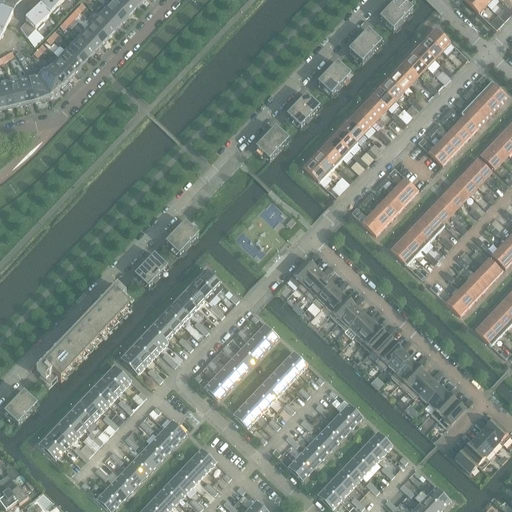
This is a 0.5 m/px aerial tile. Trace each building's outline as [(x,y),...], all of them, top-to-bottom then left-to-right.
[(16,6),(8,0),(5,0),(4,4),(15,9),(16,6)] [(58,8),(65,0),(46,0),(41,6),(51,16),(52,14),(53,16),(60,9),(58,8)] [(136,12),(123,0),(116,0),(113,4),(129,19),(136,12)] [(142,5),(137,0),(123,0),(136,12),(142,5)] [(393,34),(413,13),(399,0),(379,21),(393,34)] [(487,7),(478,0),(464,0),(463,2),(478,16),(487,7)] [(508,9),(502,3),(499,7),(505,12),(508,9)] [(129,19),(113,4),(106,11),(122,26),(129,19)] [(43,24),(51,16),(41,6),(26,22),(27,23),(20,30),(27,40),(36,49),(45,40),(36,31),(37,30),(38,32),(45,25),(43,24)] [(81,14),(86,9),(82,6),(77,10),(81,14)] [(0,33),(3,35),(13,16),(13,15),(1,9),(1,11),(0,10),(0,33)] [(122,26),(106,11),(99,18),(115,33),(122,26)] [(115,33),(99,18),(93,25),(100,32),(109,40),(115,33)] [(68,28),(72,23),(68,20),(64,25),(68,28)] [(499,30),(492,23),(489,26),(496,33),(499,30)] [(109,40),(100,32),(93,25),(86,32),(102,47),(109,40)] [(450,45),(435,31),(427,40),(442,54),(450,45)] [(102,47),(86,32),(79,39),(95,54),(102,47)] [(362,67),(382,46),(368,32),(348,53),(362,67)] [(54,42),(59,38),(55,34),(50,39),(54,42)] [(95,54),(79,39),(72,46),(88,61),(95,54)] [(442,54),(427,40),(419,48),(434,62),(442,54)] [(88,61),(72,46),(66,53),(81,68),(88,61)] [(41,56),(46,51),(42,47),(38,52),(41,56)] [(434,62),(419,48),(412,56),(426,70),(434,62)] [(81,68),(66,53),(59,60),(75,76),(81,68)] [(468,62),(461,55),(458,58),(465,65),(468,62)] [(426,70),(412,56),(404,64),(419,78),(426,70)] [(75,76),(59,60),(52,67),(68,83),(75,76)] [(419,78),(404,64),(396,73),(411,87),(419,78)] [(331,99),(351,78),(337,65),(317,86),(330,98),(331,99)] [(448,72),(442,66),(438,69),(444,75),(448,72)] [(68,83),(52,67),(46,74),(44,73),(61,90),(68,83)] [(451,81),(454,77),(448,72),(444,75),(451,81)] [(61,90),(44,73),(38,79),(40,83),(50,101),(61,90)] [(411,87),(396,73),(388,81),(403,95),(411,87)] [(481,86),(487,80),(484,77),(478,83),(481,86)] [(50,101),(40,83),(38,79),(29,82),(35,105),(50,101)] [(403,95),(388,81),(380,89),(395,103),(403,95)] [(35,105),(29,82),(20,84),(25,107),(35,105)] [(432,88),(426,82),(423,86),(429,92),(432,88)] [(25,107),(20,84),(11,86),(16,109),(25,107)] [(494,87),(492,85),(484,93),(486,95),(500,108),(508,100),(494,87)] [(16,109),(11,86),(1,88),(7,112),(16,109)] [(471,96),(477,90),(474,87),(468,93),(471,96)] [(435,97),(438,94),(432,88),(429,92),(435,97)] [(395,103),(380,89),(372,97),(387,111),(395,103)] [(466,102),(471,96),(468,93),(463,99),(466,102)] [(486,95),(484,93),(476,101),(479,103),(493,116),(500,108),(486,95)] [(300,131),(320,111),(306,97),(286,118),(300,131)] [(387,111),(372,97),(365,106),(379,120),(387,111)] [(416,105),(410,99),(407,103),(413,108),(416,105)] [(458,109),(464,103),(461,101),(455,106),(458,109)] [(479,103),(476,101),(469,108),(471,110),(485,124),(493,116),(479,103)] [(423,110),(416,105),(413,108),(419,114),(423,110)] [(379,120),(365,106),(357,114),(371,128),(379,120)] [(471,110),(469,108),(462,116),(464,118),(478,131),(485,124),(471,110)] [(371,128),(357,114),(349,122),(363,136),(371,128)] [(397,125),(401,121),(395,115),(391,119),(397,125)] [(464,118),(462,116),(461,117),(463,119),(457,126),(471,139),(478,131),(464,118)] [(407,127),(401,121),(397,125),(403,131),(407,127)] [(363,136),(349,122),(341,130),(355,144),(358,146),(356,144),(363,136)] [(471,139),(457,126),(450,133),(464,146),(471,139)] [(511,132),(508,129),(501,136),(511,146),(511,132)] [(269,164),(289,143),(275,130),(256,151),(269,164)] [(355,144),(341,130),(334,138),(348,152),(350,154),(358,146),(355,144)] [(385,138),(379,132),(376,135),(382,141),(385,138)] [(464,146),(450,133),(443,140),(457,154),(464,146)] [(511,153),(511,146),(501,136),(494,144),(508,157),(511,153)] [(348,152),(334,138),(326,146),(341,160),(343,162),(350,154),(348,152)] [(391,143),(385,138),(382,141),(388,147),(391,143)] [(421,149),(426,143),(423,140),(418,146),(421,149)] [(457,154),(443,140),(435,148),(450,161),(457,154)] [(508,157),(494,144),(487,151),(501,165),(508,157)] [(341,160),(326,146),(319,154),(333,168),(335,170),(343,162),(341,160)] [(450,161),(435,148),(428,155),(442,169),(450,161)] [(501,165),(487,151),(480,159),(494,173),(501,165)] [(377,159),(370,152),(369,152),(367,155),(374,162),(377,159)] [(333,168),(319,154),(311,162),(326,176),(328,178),(335,170),(333,168)] [(359,166),(362,162),(356,156),(352,160),(359,166)] [(492,175),(477,161),(470,169),(484,183),(492,175)] [(332,181),(328,178),(326,176),(311,162),(303,170),(318,184),(324,190),(332,181)] [(368,168),(362,162),(359,166),(365,171),(368,168)] [(484,183),(470,169),(463,176),(477,190),(484,183)] [(392,179),(397,174),(394,171),(389,176),(392,179)] [(347,178),(341,172),(338,176),(344,181),(347,178)] [(477,190),(463,176),(456,184),(470,198),(477,190)] [(353,183),(347,178),(344,181),(350,187),(353,183)] [(419,194),(404,180),(397,188),(411,202),(419,194)] [(470,198),(456,184),(449,191),(463,205),(470,198)] [(508,191),(502,185),(499,188),(505,194),(508,191)] [(411,202),(397,188),(390,196),(404,209),(411,202)] [(339,198),(332,191),(329,194),(336,201),(339,198)] [(463,205),(449,191),(442,199),(456,212),(463,205)] [(404,209),(390,196),(383,203),(397,217),(404,209)] [(456,212),(442,199),(435,206),(449,220),(456,212)] [(397,217),(383,203),(376,210),(390,224),(397,217)] [(449,220),(435,206),(428,214),(442,227),(444,229),(445,229),(442,227),(449,220)] [(354,219),(359,213),(356,210),(351,216),(354,219)] [(390,224),(376,210),(369,218),(383,232),(390,224)] [(442,227),(428,214),(421,221),(435,235),(437,237),(444,229),(442,227)] [(383,232),(369,218),(362,225),(376,239),(383,232)] [(290,231),(296,225),(292,221),(286,227),(290,231)] [(435,235),(421,221),(413,229),(427,243),(429,245),(437,237),(435,235)] [(179,259),(199,238),(185,225),(166,245),(179,259)] [(427,243),(413,229),(406,237),(420,250),(422,252),(429,245),(427,243)] [(420,250),(406,237),(398,245),(412,258),(414,260),(422,252),(420,250)] [(448,244),(443,239),(439,243),(444,247),(448,244)] [(483,245),(478,240),(475,243),(480,248),(483,245)] [(511,249),(505,243),(498,251),(511,264),(511,249)] [(453,249),(448,244),(444,247),(449,252),(453,249)] [(412,258),(398,245),(390,253),(405,266),(407,268),(414,260),(412,258)] [(478,251),(472,245),(469,248),(475,254),(478,251)] [(511,264),(498,251),(491,258),(505,272),(511,264)] [(316,263),(320,258),(315,254),(312,259),(316,263)] [(433,259),(428,255),(424,258),(429,263),(433,259)] [(148,291),(168,270),(154,257),(135,278),(148,291)] [(438,264),(433,259),(429,263),(434,268),(438,264)] [(503,274),(489,261),(481,268),(496,282),(503,274)] [(297,290),(316,270),(308,262),(293,278),(301,285),(297,290)] [(496,282),(481,268),(474,276),(489,289),(496,282)] [(305,297),(324,278),(322,276),(316,270),(297,290),(305,297)] [(224,289),(206,272),(198,280),(213,294),(216,297),(224,289)] [(313,305),(332,285),(326,279),(329,275),(326,272),(322,276),(324,278),(305,297),(313,304),(312,305),(313,305)] [(424,279),(418,273),(415,276),(421,282),(424,279)] [(489,289),(474,276),(467,283),(481,297),(489,289)] [(213,294),(198,280),(190,289),(205,303),(213,294)] [(481,297),(467,283),(460,291),(474,304),(481,297)] [(339,293),(338,291),(332,286),(332,285),(313,305),(320,313),(339,293)] [(330,318),(347,300),(341,294),(345,290),(342,287),(338,291),(339,293),(320,313),(321,313),(325,309),(332,315),(330,318)] [(438,293),(432,287),(430,290),(436,296),(438,293)] [(61,383),(132,310),(126,304),(130,300),(118,288),(37,373),(40,377),(52,387),(58,380),(61,383)] [(205,303),(190,289),(183,297),(197,311),(205,303)] [(474,304),(460,291),(453,298),(467,312),(474,304)] [(197,311),(183,297),(175,305),(190,319),(197,311)] [(239,303),(234,297),(230,301),(236,307),(239,303)] [(467,312),(453,298),(446,306),(460,319),(467,312)] [(338,326),(355,308),(353,306),(347,300),(330,318),(338,326)] [(346,333),(363,315),(362,315),(356,309),(361,305),(357,302),(353,306),(355,308),(338,326),(346,333)] [(511,308),(505,302),(497,309),(511,323),(511,308)] [(190,319),(175,305),(167,313),(182,328),(190,319)] [(219,313),(214,307),(210,311),(216,316),(219,313)] [(511,323),(497,309),(490,317),(504,331),(506,333),(511,326),(511,323)] [(182,328),(167,313),(159,321),(174,336),(182,328)] [(225,318),(219,313),(216,316),(222,322),(225,318)] [(354,340),(371,322),(369,321),(363,315),(346,333),(349,330),(356,337),(354,340)] [(362,348),(379,330),(373,324),(376,320),(373,317),(369,321),(371,322),(354,340),(362,348)] [(504,331),(490,317),(482,325),(497,339),(499,341),(506,333),(504,331)] [(174,336),(159,321),(151,330),(168,346),(169,346),(166,344),(174,336)] [(204,329),(198,324),(194,327),(200,333),(204,329)] [(497,339),(482,325),(475,333),(489,347),(491,349),(499,341),(497,339)] [(279,341),(265,327),(257,335),(271,349),(279,341)] [(206,338),(209,335),(204,329),(200,333),(206,338)] [(151,330),(144,338),(161,354),(165,350),(166,352),(165,353),(176,362),(180,357),(168,346),(151,330)] [(370,355),(387,337),(385,336),(379,330),(362,348),(370,355)] [(376,364),(395,345),(388,339),(392,335),(389,332),(385,336),(387,337),(370,355),(370,356),(373,353),(380,360),(376,364)] [(271,349),(257,335),(250,343),(264,357),(271,349)] [(161,354),(144,338),(136,345),(153,362),(161,354)] [(188,346),(182,340),(179,344),(184,349),(188,346)] [(264,357),(250,343),(242,351),(256,364),(264,357)] [(153,362),(136,345),(129,353),(146,369),(153,362)] [(384,372),(402,352),(401,351),(395,345),(376,364),(384,372)] [(193,351),(188,346),(184,349),(190,355),(193,351)] [(391,380),(410,360),(404,354),(408,350),(406,348),(405,347),(401,351),(402,352),(384,372),(388,368),(395,375),(391,379),(391,380)] [(256,364),(242,351),(235,359),(249,372),(256,364)] [(146,369),(129,353),(121,361),(138,378),(146,369)] [(508,359),(502,353),(499,357),(505,362),(508,359)] [(308,368),(294,354),(286,362),(300,376),(308,368)] [(172,361),(166,355),(163,359),(169,365),(172,361)] [(249,372),(235,359),(227,367),(241,380),(249,372)] [(418,368),(416,366),(410,360),(411,360),(410,360),(391,380),(399,387),(418,368)] [(178,367),(172,361),(169,365),(175,371),(178,367)] [(300,376),(286,362),(278,371),(292,384),(300,376)] [(407,395),(425,375),(419,369),(423,365),(420,362),(416,366),(418,368),(399,387),(407,395)] [(241,380),(227,367),(220,375),(234,388),(241,380)] [(131,384),(114,368),(107,376),(124,393),(131,384)] [(157,377),(151,371),(148,375),(154,380),(157,377)] [(292,384),(278,371),(271,378),(285,392),(292,384)] [(234,388),(220,375),(212,383),(226,396),(234,388)] [(415,402),(433,383),(432,381),(425,375),(407,395),(415,402)] [(124,393),(107,376),(99,384),(116,401),(124,393)] [(163,383),(157,377),(154,380),(160,386),(163,383)] [(427,405),(442,390),(441,389),(441,390),(435,384),(439,380),(436,377),(432,381),(433,383),(415,402),(419,398),(427,405)] [(285,392),(271,378),(263,386),(278,400),(285,392)] [(226,396),(212,383),(205,391),(219,404),(226,396)] [(116,401),(99,384),(92,392),(109,408),(116,401)] [(278,400),(263,386),(256,394),(270,407),(278,400)] [(449,397),(448,396),(442,390),(427,405),(427,406),(427,405),(435,412),(431,417),(449,397)] [(109,408),(92,392),(84,400),(101,416),(109,408)] [(338,397),(333,392),(329,395),(335,400),(338,397)] [(438,424),(457,404),(451,399),(455,395),(452,392),(448,396),(449,397),(431,417),(438,424)] [(18,428),(38,407),(24,394),(4,415),(18,428)] [(147,400),(141,394),(138,397),(144,403),(147,400)] [(270,407),(256,394),(248,402),(263,415),(270,407)] [(101,416),(84,400),(77,408),(94,424),(101,416)] [(469,409),(473,405),(469,401),(465,405),(469,409)] [(128,408),(121,402),(118,406),(124,412),(128,408)] [(263,415),(248,402),(241,410),(255,423),(263,415)] [(447,432),(466,412),(457,404),(438,424),(447,432)] [(324,411),(319,406),(316,410),(321,415),(324,411)] [(363,421),(348,407),(341,415),(356,429),(363,421)] [(94,424),(77,408),(69,416),(86,432),(94,424)] [(134,414),(128,408),(124,412),(130,417),(134,414)] [(162,414),(157,409),(153,412),(158,417),(162,414)] [(255,423),(241,410),(233,418),(247,431),(255,423)] [(329,416),(324,411),(321,415),(326,419),(329,416)] [(356,429),(341,415),(333,423),(348,437),(356,429)] [(86,432),(69,416),(62,423),(79,440),(86,432)] [(113,424),(107,418),(103,421),(109,427),(113,424)] [(309,427),(304,422),(301,425),(306,430),(309,427)] [(511,439),(493,422),(487,429),(483,425),(480,429),(484,432),(485,430),(503,447),(511,439)] [(79,440),(62,423),(54,431),(71,447),(79,440)] [(148,428),(143,423),(140,426),(145,431),(148,428)] [(187,437),(172,423),(164,431),(179,445),(187,437)] [(348,437),(333,423),(326,431),(341,445),(348,437)] [(119,429),(113,424),(109,427),(115,433),(119,429)] [(315,432),(309,427),(306,430),(311,435),(315,432)] [(153,433),(148,428),(145,431),(150,436),(153,433)] [(485,430),(484,432),(478,438),(493,453),(500,445),(503,448),(503,447),(485,430)] [(71,447),(54,431),(47,439),(64,455),(71,447)] [(179,445),(164,431),(157,439),(172,453),(179,445)] [(341,445),(326,431),(318,438),(333,453),(341,445)] [(98,439),(92,433),(88,437),(94,443),(98,439)] [(393,449),(378,435),(370,443),(385,457),(393,449)] [(295,442),(289,437),(286,441),(291,446),(295,442)] [(133,443),(128,438),(125,442),(130,447),(133,443)] [(333,453),(318,438),(311,446),(326,460),(333,453)] [(493,453),(478,438),(472,445),(468,441),(465,444),(469,448),(470,446),(490,465),(486,460),(493,453)] [(64,455),(47,439),(39,447),(56,464),(64,455)] [(104,445),(98,439),(94,443),(100,449),(104,445)] [(172,453),(157,439),(149,447),(164,461),(172,453)] [(296,451),(300,447),(295,442),(291,446),(296,451)] [(135,452),(139,448),(133,443),(130,447),(135,452)] [(385,457),(370,443),(362,451),(377,465),(385,457)] [(326,460),(311,446),(303,454),(318,468),(326,460)] [(490,465),(470,446),(469,448),(463,454),(482,473),(490,465)] [(164,461),(149,447),(142,455),(157,469),(164,461)] [(83,455),(77,449),(73,453),(79,459),(83,455)] [(216,465),(201,451),(194,459),(209,473),(216,465)] [(377,465),(362,451),(355,458),(370,473),(377,465)] [(451,459),(455,455),(451,451),(447,455),(451,459)] [(281,457),(276,452),(272,455),(278,460),(281,457)] [(118,459),(113,454),(110,458),(115,463),(118,459)] [(318,468),(303,454),(296,462),(311,476),(318,468)] [(482,473),(463,454),(455,462),(470,477),(478,469),(482,473)] [(89,461),(83,455),(79,459),(85,464),(89,461)] [(157,469),(142,455),(134,463),(149,477),(157,469)] [(370,473),(355,458),(347,466),(363,481),(370,473)] [(124,464),(118,459),(115,463),(120,468),(124,464)] [(209,473),(194,459),(186,467),(201,481),(209,473)] [(408,464),(403,459),(400,462),(405,467),(408,464)] [(311,476),(296,462),(288,470),(303,484),(311,476)] [(149,477),(134,463),(127,471),(142,485),(149,477)] [(363,481),(347,466),(340,474),(355,488),(363,481)] [(5,473),(8,477),(11,481),(19,475),(13,467),(5,473)] [(201,481),(186,467),(179,475),(194,489),(201,481)] [(390,473),(385,468),(381,472),(386,477),(390,473)] [(75,475),(69,469),(66,473),(72,479),(75,475)] [(104,475),(98,470),(95,473),(100,478),(104,475)] [(142,485),(127,471),(120,478),(134,493),(142,485)] [(422,477),(417,472),(414,476),(419,481),(422,477)] [(395,478),(390,473),(386,477),(391,482),(395,478)] [(355,488),(340,474),(332,482),(348,496),(355,488)] [(105,483),(109,480),(104,475),(100,478),(105,483)] [(194,489),(179,475),(171,483),(186,497),(194,489)] [(232,480),(227,476),(223,479),(228,484),(232,480)] [(0,491),(12,482),(11,481),(8,477),(0,482),(0,491)] [(134,493),(120,478),(112,486),(127,500),(134,493)] [(28,500),(19,488),(18,489),(12,482),(0,491),(0,493),(4,499),(0,502),(0,504),(5,511),(7,511),(18,505),(19,507),(28,500)] [(348,496),(332,482),(324,490),(340,504),(348,496)] [(186,497),(171,483),(164,491),(179,505),(186,497)] [(90,489),(85,484),(81,488),(87,493),(90,489)] [(375,489),(370,484),(366,487),(371,492),(375,489)] [(213,490),(208,485),(205,488),(210,493),(213,490)] [(127,500),(112,486),(104,494),(119,508),(127,500)] [(409,491),(403,486),(400,490),(405,495),(409,491)] [(246,494),(240,489),(237,492),(242,497),(246,494)] [(380,494),(375,489),(371,492),(376,497),(380,494)] [(218,495),(213,490),(210,493),(215,498),(218,495)] [(332,511),(340,504),(324,490),(317,497),(332,511)] [(443,511),(451,504),(435,490),(428,498),(442,511),(443,511)] [(171,511),(179,505),(164,491),(156,499),(170,511),(171,511)] [(414,497),(409,491),(405,495),(411,500),(414,497)] [(115,511),(119,508),(104,494),(97,502),(107,511),(115,511)] [(442,511),(428,498),(420,506),(426,511),(442,511)] [(170,511),(156,499),(149,506),(154,511),(170,511)] [(198,505),(193,500),(190,504),(195,509),(198,505)] [(360,504),(355,500),(351,503),(356,508),(360,504)] [(394,507),(389,502),(385,506),(391,511),(394,507)] [(232,508),(227,503),(224,506),(229,511),(232,508)] [(265,511),(256,503),(249,511),(265,511)]
